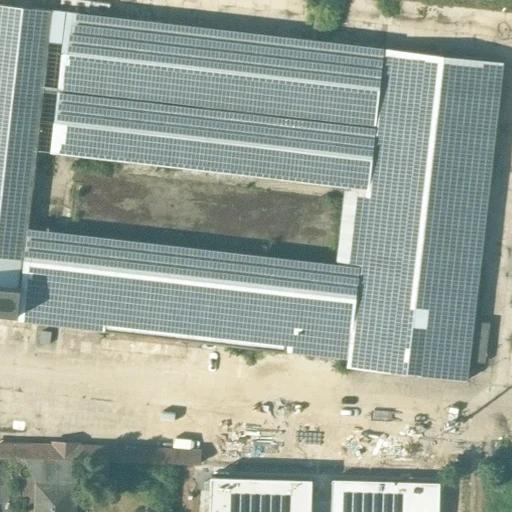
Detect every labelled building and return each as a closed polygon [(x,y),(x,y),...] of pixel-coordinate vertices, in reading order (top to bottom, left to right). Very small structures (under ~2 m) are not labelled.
[(505,63),(0,3),(0,315),(469,371),(505,63)] [(298,415),(314,416),(315,387),(284,386),(283,412),(298,412),(298,415)] [(53,446),(0,443),(0,456),(26,458),(76,459),(199,463),(200,450),(79,447),(79,442),(53,441),(53,446)] [(74,511),(76,459),(26,458),(36,482),(34,511),(74,511)] [(310,511),(311,478),(210,475),(209,511),(439,511),(440,481),(331,478),(330,511),(310,511)]
